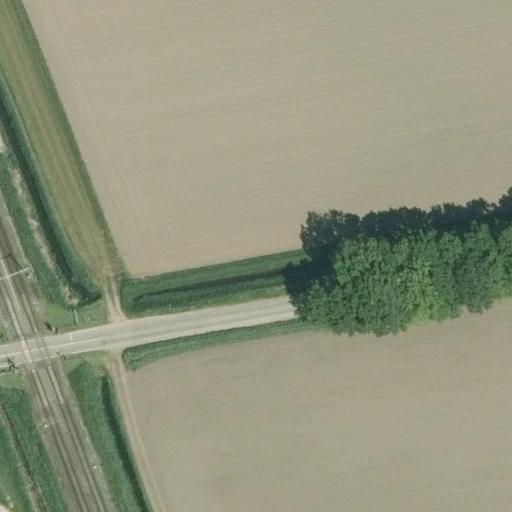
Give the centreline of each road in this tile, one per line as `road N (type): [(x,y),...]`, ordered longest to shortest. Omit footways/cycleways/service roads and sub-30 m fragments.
road 1 (residential): [(511,351),(277,392),(181,378),(124,336)]
road 2 (residential): [(0,359),(124,336)]
